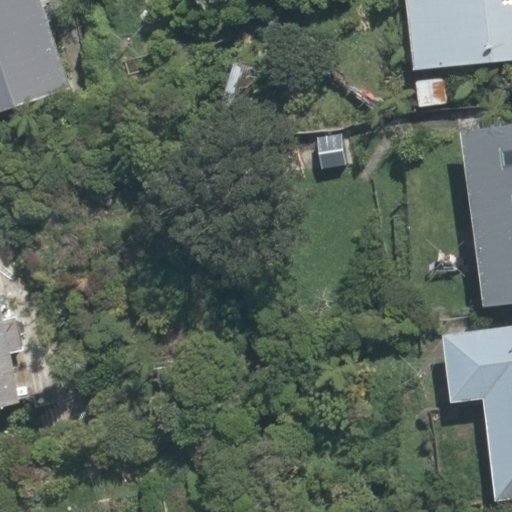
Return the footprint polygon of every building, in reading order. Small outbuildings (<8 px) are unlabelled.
[(0,0),(0,108),(76,77),(44,0),(0,0)] [(511,0),(406,0),(414,61),(511,50),(511,0)] [(511,115),(511,117),(461,124),(484,302),(511,298),(511,101),(510,101),(511,115)] [(0,405),(18,400),(0,338),(0,281),(9,279),(0,246),(0,405)] [(511,324),(431,337),(441,402),(475,398),(487,483),(511,479),(511,324)] [(108,511),(104,491),(0,510),(0,511),(108,511)]
